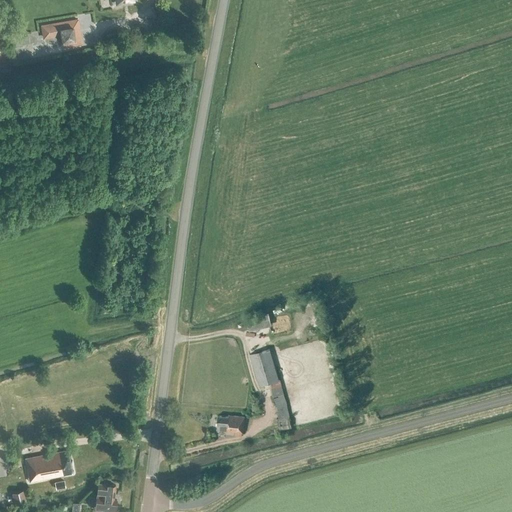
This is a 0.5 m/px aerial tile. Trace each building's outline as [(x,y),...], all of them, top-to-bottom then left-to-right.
[(81,43),(77,20),(42,26),(44,38),(62,35),(63,46),(81,43)] [(249,331),(272,326),(268,313),(246,319),(249,331)] [(259,385),(273,381),(278,380),(269,349),(250,354),(259,385)] [(279,421),(289,419),(290,418),(280,379),(278,380),(273,381),(271,389),(279,421)] [(244,417),(228,415),(228,417),(217,416),(216,424),(220,425),(219,430),(226,431),(226,432),(238,433),(237,436),(241,436),(242,433),(243,433),(244,417)] [(289,419),(279,421),(278,422),(279,430),(291,427),(289,419)] [(33,481),(72,473),(68,450),(25,458),(28,476),(32,475),(33,481)] [(65,487),(64,481),(54,483),(56,489),(65,487)] [(104,484),(98,483),(95,511),(105,511),(116,511),(117,500),(113,500),(115,485),(104,484)] [(14,503),(27,501),(24,490),(12,493),(14,503)] [(78,511),(80,503),(73,503),(71,511),(78,511)]
